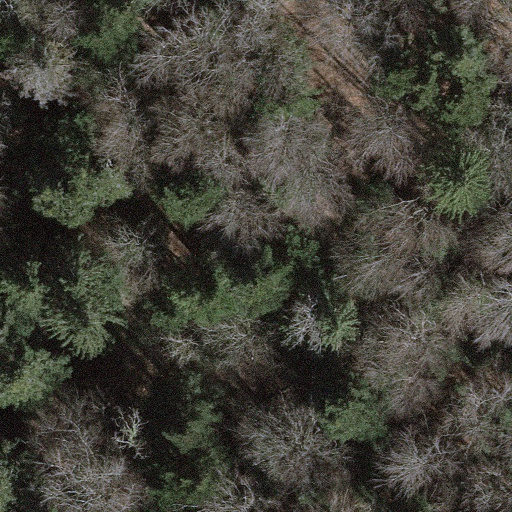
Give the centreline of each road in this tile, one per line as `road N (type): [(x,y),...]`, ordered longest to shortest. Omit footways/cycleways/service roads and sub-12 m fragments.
road 1 (track): [(331,0),(359,65),(360,113),(350,140),(0,363)]
road 2 (track): [(360,113),(430,101),(511,41)]
